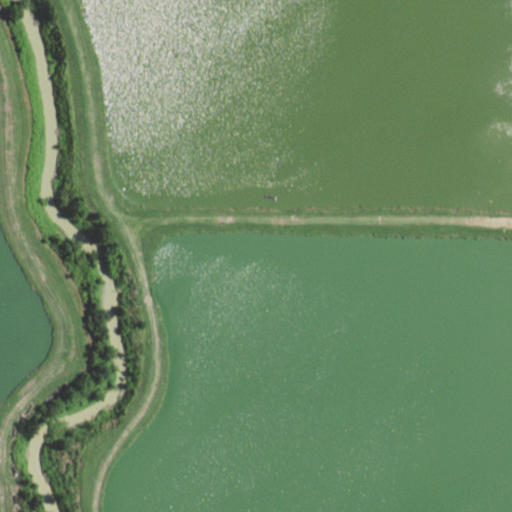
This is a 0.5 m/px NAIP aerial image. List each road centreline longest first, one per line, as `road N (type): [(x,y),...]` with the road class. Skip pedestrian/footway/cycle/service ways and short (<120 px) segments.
road 1 (track): [(47,0),(71,79),(89,190),(150,279),(161,348),(155,405),(104,467),(94,511)]
road 2 (track): [(0,23),(15,78),(18,191),(83,319),(76,366),(24,437),(21,511)]
